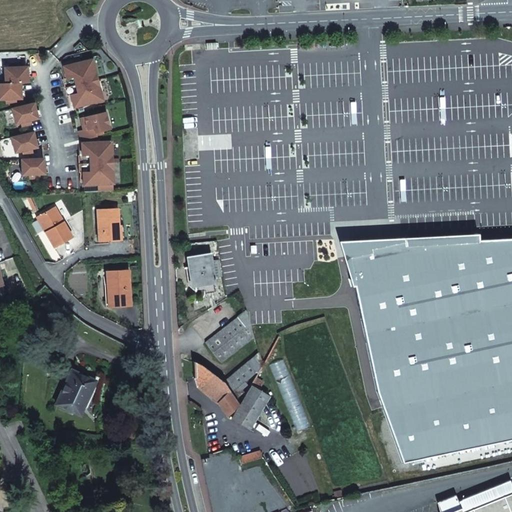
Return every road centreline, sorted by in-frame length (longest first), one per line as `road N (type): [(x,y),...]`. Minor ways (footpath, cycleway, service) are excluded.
road 1 (residential): [(171,24),(508,10)]
road 2 (secondary): [(141,52),(161,342)]
road 3 (residential): [(0,191),(57,290),(95,326),(161,342)]
road 4 (residential): [(60,173),(41,80),(84,25),(107,22)]
road 5 (secondary): [(161,342),(188,511)]
